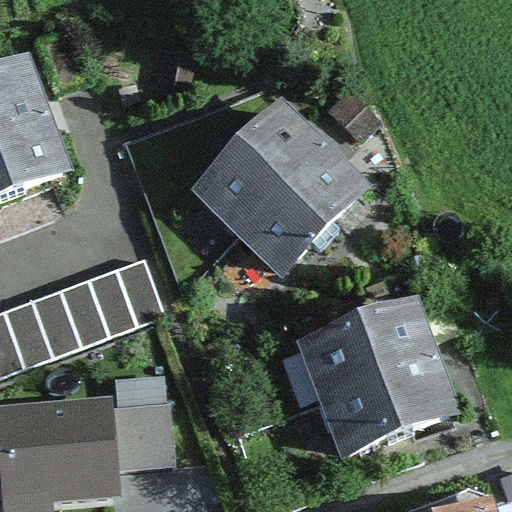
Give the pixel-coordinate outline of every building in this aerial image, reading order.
[(0,96),(0,162),(70,139),(61,115),(47,79),(0,96)] [(212,219),(263,263),(347,158),(301,117),(212,219)] [(0,234),(91,202),(70,139),(0,162),(0,234)] [(369,177),(347,158),(263,263),(302,298),(391,196),(369,177)] [(143,276),(0,329),(0,385),(162,325),(143,276)] [(307,356),(321,415),(468,380),(463,356),(455,322),(307,356)] [(481,434),(468,380),(321,415),(334,469),(481,434)] [(144,511),(112,412),(0,448),(0,511),(144,511)]
